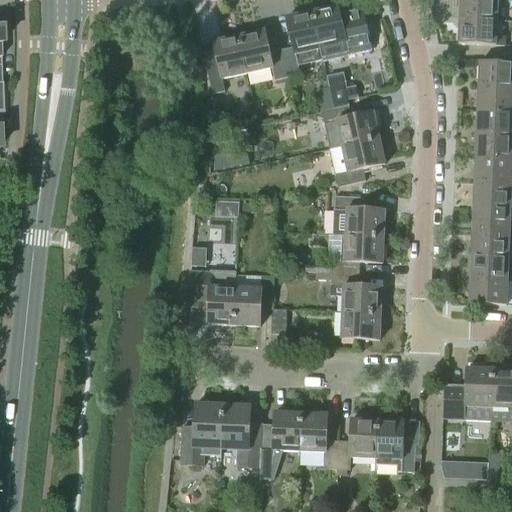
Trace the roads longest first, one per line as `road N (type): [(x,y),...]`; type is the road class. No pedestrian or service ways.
road 1 (residential): [(403,0),(427,103),(420,329)]
road 2 (tertiary): [(6,511),(40,203)]
road 3 (residential): [(176,363),(419,377),(420,329)]
road 4 (tertiary): [(40,203),(74,0)]
road 5 (tertiary): [(48,0),(40,203)]
